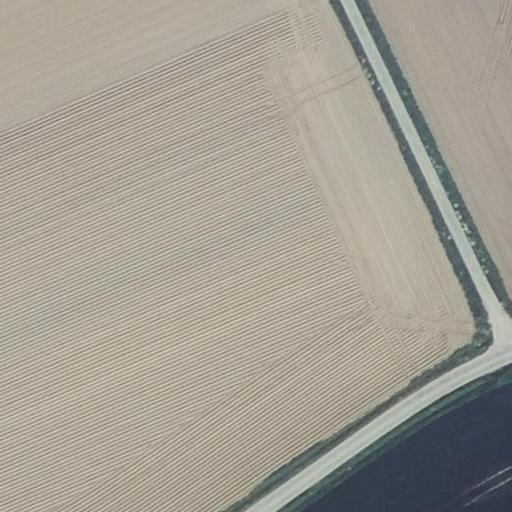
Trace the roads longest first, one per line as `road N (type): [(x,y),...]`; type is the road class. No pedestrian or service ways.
road 1 (unclassified): [(348,0),(511,344)]
road 2 (unclassified): [(511,351),(457,376),(259,511)]
